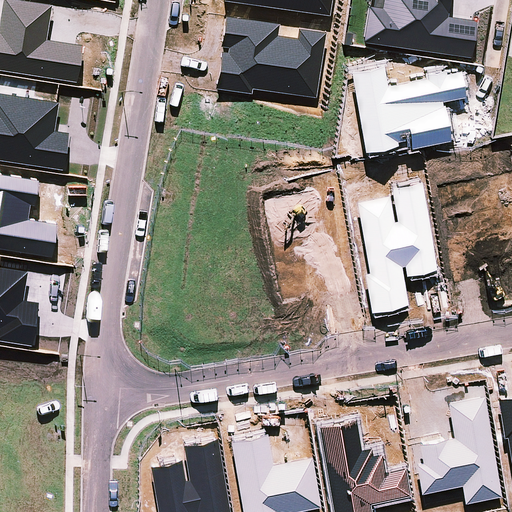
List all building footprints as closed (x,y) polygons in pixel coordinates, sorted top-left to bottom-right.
[(447,400),(454,436),(421,442),(425,461),(416,463),(422,492),(464,484),(467,500),(503,493),(482,393),(447,400)] [(511,393),(502,395),(511,455),(511,393)] [(384,451),(363,454),(357,419),(319,425),(334,511),(373,511),(371,502),(410,495),(405,468),(387,471),(384,451)] [(265,433),(233,438),(247,511),(298,511),(321,508),(312,456),(271,463),(265,433)] [(231,511),(218,439),(185,445),(191,479),(183,481),(179,459),(150,464),(158,511),(189,511),(196,509),(196,511),(231,511)]
